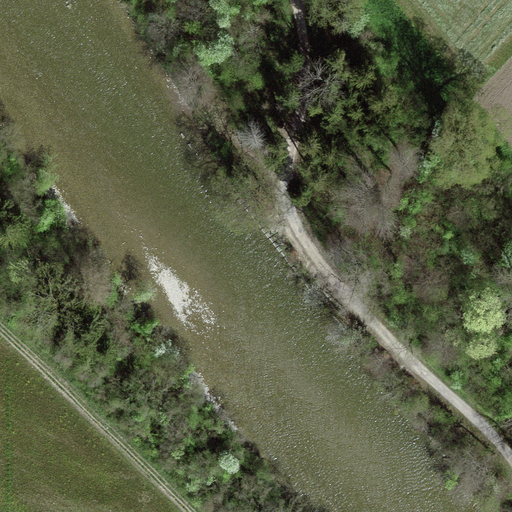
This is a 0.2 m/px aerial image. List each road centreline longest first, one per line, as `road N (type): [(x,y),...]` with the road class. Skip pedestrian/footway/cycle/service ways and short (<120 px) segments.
road 1 (track): [(392,349),(306,245),(290,209),(286,177),(302,84),(294,0)]
road 2 (track): [(511,465),(392,349)]
